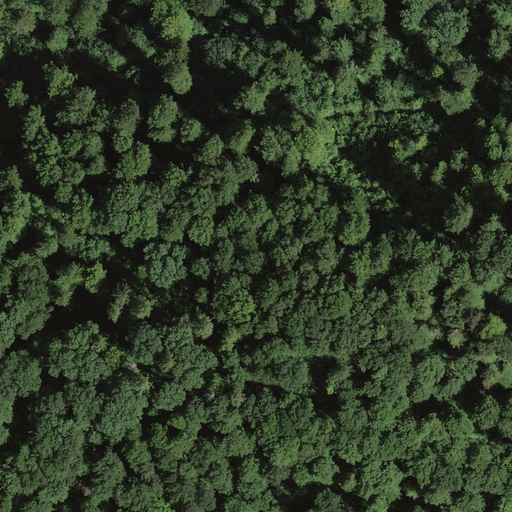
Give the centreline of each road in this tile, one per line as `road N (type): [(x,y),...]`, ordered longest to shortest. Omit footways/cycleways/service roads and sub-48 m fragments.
road 1 (track): [(511,105),(242,119),(108,145),(0,139)]
road 2 (track): [(0,126),(315,0)]
